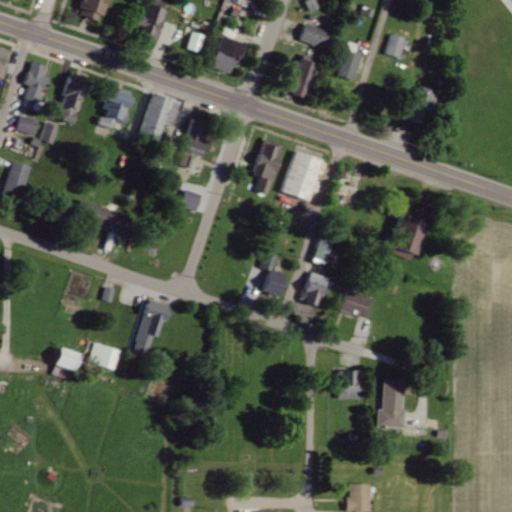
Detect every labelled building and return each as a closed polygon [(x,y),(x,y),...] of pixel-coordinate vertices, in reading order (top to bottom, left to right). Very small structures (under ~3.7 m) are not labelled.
[(102,0),(76,0),(73,16),(97,22),(102,0)] [(237,5),(244,8),(247,1),(243,0),(221,0),(218,8),(234,14),(237,5)] [(151,42),(161,11),(139,4),(128,34),(151,42)] [(322,30),(299,23),(294,41),(317,48),(322,30)] [(381,54),(395,59),(401,39),(387,34),(381,54)] [(236,43),(213,37),(204,67),(227,74),(236,43)] [(351,81),(356,55),(352,54),(354,44),(342,42),(335,78),(351,81)] [(309,63),(293,60),(285,95),(300,99),(309,63)] [(34,105),(42,77),(39,76),(42,66),(26,61),(20,84),(24,86),(20,100),(34,105)] [(84,78),(65,72),(51,116),(69,122),(84,78)] [(127,92),(105,86),(96,117),(95,116),(93,124),(108,129),(110,121),(118,123),(127,92)] [(425,88),(411,88),(412,103),(402,104),(403,121),(418,121),(418,107),(426,107),(425,88)] [(176,103),(147,93),(133,135),(152,142),(158,124),(168,127),(176,103)] [(12,131),(30,134),(33,118),(15,115),(12,131)] [(174,165),(186,169),(191,155),(194,156),(204,124),(188,119),(174,165)] [(49,144),(54,126),(42,122),(37,140),(49,144)] [(264,195),(279,146),(258,139),(247,176),(255,178),(251,192),(264,195)] [(318,160),(289,152),(277,194),(307,202),(318,160)] [(0,187),(0,190),(18,196),(27,167),(9,161),(0,187)] [(191,211),(196,194),(180,190),(175,207),(191,211)] [(85,219),(98,219),(98,224),(110,224),(110,207),(84,208),(85,219)] [(405,251),(415,221),(395,214),(386,244),(405,251)] [(337,311),(360,315),(363,295),(340,292),(337,311)] [(111,369),(116,348),(89,342),(84,363),(111,369)] [(44,364),(67,371),(73,352),(50,345),(44,364)] [(399,426),(399,380),(376,380),(376,409),(371,409),(371,426),(399,426)] [(369,510),(370,483),(344,482),(343,509),(369,510)]
